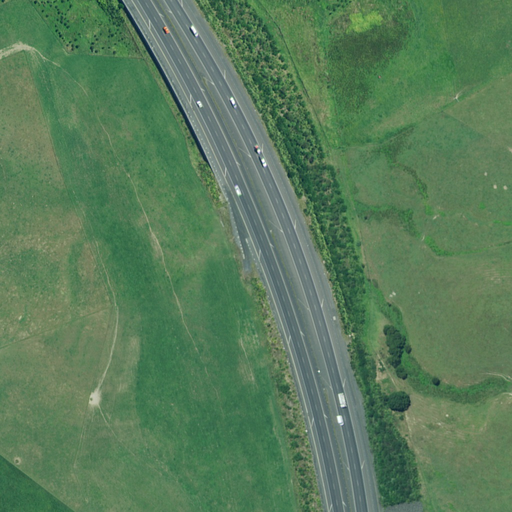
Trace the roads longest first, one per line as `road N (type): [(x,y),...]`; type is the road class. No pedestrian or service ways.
road 1 (motorway): [(332,511),(282,303),(218,148),(133,0)]
road 2 (motorway): [(158,0),(273,212),(318,353),(351,511)]
